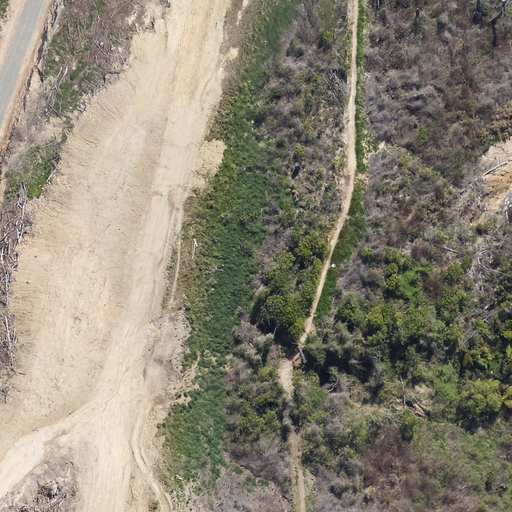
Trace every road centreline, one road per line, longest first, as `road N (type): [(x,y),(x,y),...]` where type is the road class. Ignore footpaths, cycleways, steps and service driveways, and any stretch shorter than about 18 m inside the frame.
road 1 (track): [(209,0),(103,511)]
road 2 (track): [(0,485),(19,461),(126,401)]
